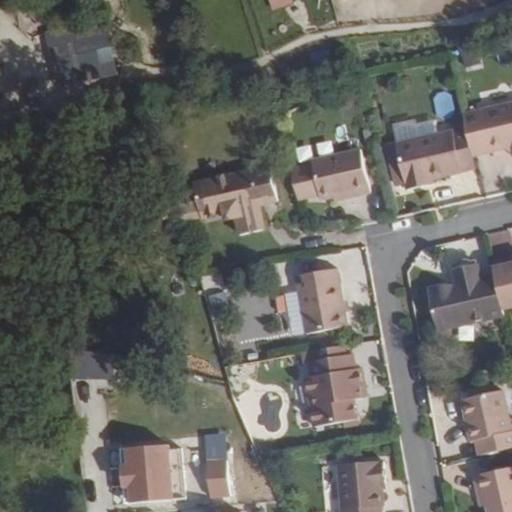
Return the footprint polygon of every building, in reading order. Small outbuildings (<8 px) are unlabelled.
[(266,0),(270,11),(292,4),(290,0),(266,0)] [(511,101),(481,109),(491,152),(510,147),(511,146),(511,101)] [(433,122),(397,126),(398,138),(434,134),(433,122)] [(427,185),(426,179),(434,178),(463,171),(453,130),(396,142),(406,190),(427,185)] [(371,192),(362,149),(311,161),(313,166),(294,170),(300,199),(319,195),(320,200),(355,192),(355,196),(371,192)] [(279,199),(270,165),(199,181),(200,183),(207,214),(207,216),(226,211),(229,219),(238,217),(242,233),(268,227),(262,203),(279,199)] [(200,183),(181,188),(188,218),(207,214),(200,183)] [(511,259),(511,256),(494,260),(497,275),(504,308),(511,305),(511,259)] [(506,314),(504,308),(497,275),(481,278),(478,265),(455,269),(458,284),(430,290),(439,329),(506,314)] [(348,325),(338,268),(296,275),(307,331),(348,325)] [(208,295),(211,316),(227,313),(224,292),(208,295)] [(354,353),(353,342),(322,348),(324,361),(318,362),(320,377),(315,378),(324,428),(367,420),(364,399),(368,398),(366,386),(374,385),(371,367),(365,368),(362,352),(354,353)] [(374,385),(366,386),(368,398),(375,396),(374,385)] [(511,423),(504,389),(463,398),(473,441),(478,440),(481,454),(511,447),(511,423)] [(134,503),(188,499),(184,448),(171,449),(171,445),(130,448),(134,503)] [(134,503),(130,448),(123,448),(127,503),(134,503)] [(203,459),(202,494),(227,494),(228,460),(203,459)] [(390,460),(338,465),(342,511),(386,511),(386,504),(390,504),(387,482),(392,481),(390,460)] [(511,511),(511,467),(474,476),(477,493),(485,491),(488,507),(488,511),(511,511)] [(488,507),(485,491),(477,493),(481,509),(488,507)]
